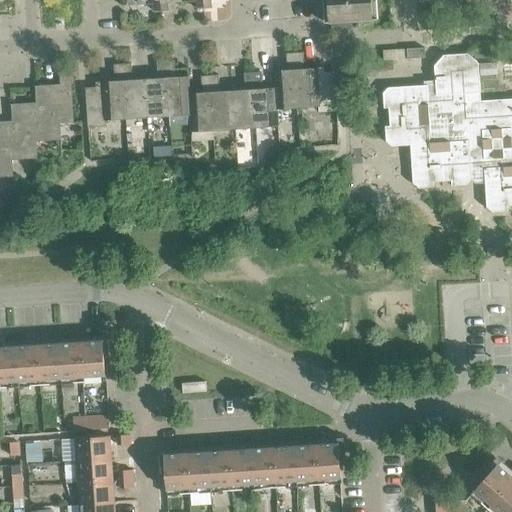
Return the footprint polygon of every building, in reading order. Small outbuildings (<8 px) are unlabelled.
[(137,0),(138,4),(153,3),(154,12),(161,12),(160,0),(137,0)] [(160,0),(161,12),(168,11),(167,2),(182,1),(181,0),(160,0)] [(181,0),(182,1),(196,1),(197,10),(204,9),(203,0),(181,0)] [(203,0),(204,9),(211,9),(210,0),(203,0)] [(327,0),(329,23),(358,22),(358,30),(392,28),(390,0),(327,0)] [(424,48),(406,49),(407,60),(425,58),(424,48)] [(273,72),(274,89),(275,89),(276,110),(277,109),(298,108),(294,53),(285,54),(286,63),(287,63),(287,71),(273,72)] [(303,53),(294,53),(298,108),(318,107),(319,112),(336,111),(333,73),(318,74),(318,69),(304,70),(303,62),(304,62),(303,53)] [(511,99),(480,101),(478,64),(467,54),(443,56),(434,67),(435,85),(387,88),(382,94),(383,109),(388,109),(389,126),(384,127),(385,142),(391,147),(410,146),(412,183),(418,188),(433,187),(433,183),(451,181),(451,186),(466,185),(471,180),(484,179),(486,208),(491,212),(507,211),(506,207),(511,206),(511,99)] [(147,118),(168,117),(165,61),(156,62),(157,71),(158,79),(144,80),(147,118)] [(168,117),(189,115),(190,115),(188,94),(189,94),(188,77),(174,78),(174,70),(174,61),(165,61),(168,117)] [(104,121),(125,119),(122,64),(113,65),(113,74),(114,74),(115,82),(100,83),(100,88),(85,89),(88,127),(105,126),(104,121)] [(125,119),(147,118),(144,80),(131,81),(130,73),(131,73),(131,64),(122,64),(125,119)] [(60,85),(44,86),(48,141),(60,140),(59,124),(72,123),(69,68),(59,69),(60,85)] [(261,72),(252,73),(256,128),(278,127),(277,109),(276,110),(275,89),(274,89),(261,90),(261,82),(261,81),(261,72)] [(245,91),(232,91),(234,129),(256,128),(252,73),(243,73),(244,83),(245,91)] [(218,75),(209,76),(212,131),(234,129),(232,91),(218,92),(218,84),(218,75)] [(190,115),(189,115),(190,132),(212,131),(209,76),(200,76),(201,85),(202,93),(189,94),(188,94),(190,115)] [(36,104),(20,105),(24,159),(36,159),(35,142),(48,141),(44,86),(35,87),(36,104)] [(12,122),(0,122),(0,177),(12,177),(11,160),(24,159),(20,105),(11,105),(12,122)] [(14,193),(4,194),(4,205),(14,205),(14,193)] [(28,346),(15,347),(18,387),(105,381),(103,360),(109,359),(108,341),(88,342),(87,330),(71,331),(71,343),(45,345),(44,333),(28,334),(28,346)] [(0,388),(18,387),(15,347),(2,348),(1,336),(0,335),(0,388)] [(200,383),(177,383),(177,395),(200,395),(200,383)] [(72,418),(73,431),(109,429),(108,416),(72,418)] [(264,449),(251,450),(254,490),(341,484),(339,462),(345,462),(344,443),(324,445),(323,432),(306,433),(307,446),(281,448),(280,435),(263,436),(264,449)] [(130,445),(129,435),(117,436),(117,445),(130,445)] [(75,439),(76,461),(111,459),(109,437),(75,439)] [(254,490),(251,450),(238,450),(237,438),(228,439),(220,439),(221,452),(194,453),(194,441),(185,442),(177,442),(178,454),(158,456),(159,474),(165,474),(166,496),(254,490)] [(9,443),(10,456),(19,456),(18,443),(9,443)] [(76,461),(78,483),(112,481),(111,459),(76,461)] [(470,495),(490,511),(511,511),(511,468),(507,474),(493,461),(480,475),(485,478),(470,495)] [(20,465),(11,466),(11,475),(20,474),(20,465)] [(119,471),(120,480),(132,479),(132,470),(119,471)] [(11,475),(12,487),(21,487),(20,474),(11,475)] [(132,479),(120,480),(120,489),(133,488),(132,479)] [(78,483),(79,504),(114,502),(112,481),(78,483)] [(21,487),(12,487),(13,500),(22,499),(21,487)] [(79,504),(79,511),(114,511),(114,502),(79,504)] [(434,503),(435,511),(447,511),(447,502),(434,503)]
